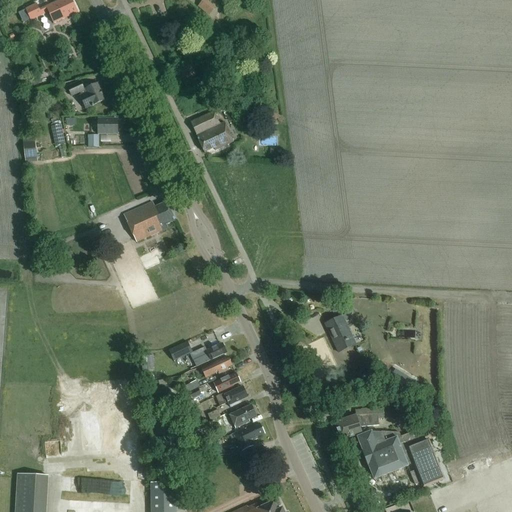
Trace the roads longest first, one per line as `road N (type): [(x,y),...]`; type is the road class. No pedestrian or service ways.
road 1 (residential): [(257,285),(127,5)]
road 2 (tertiary): [(230,293),(102,17)]
road 3 (tertiary): [(319,511),(284,439),(269,372),(230,293)]
road 4 (residential): [(340,498),(317,450),(315,411),(257,285)]
road 5 (unknown): [(257,285),(398,289)]
